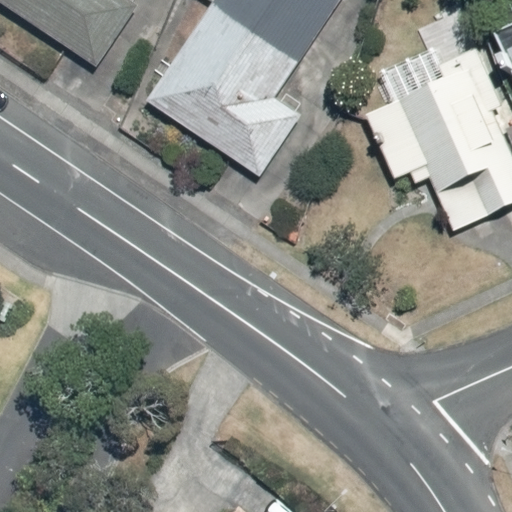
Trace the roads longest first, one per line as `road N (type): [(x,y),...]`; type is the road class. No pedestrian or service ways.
road 1 (secondary): [(0,155),(244,317),(379,426)]
road 2 (residential): [(379,426),(511,366)]
